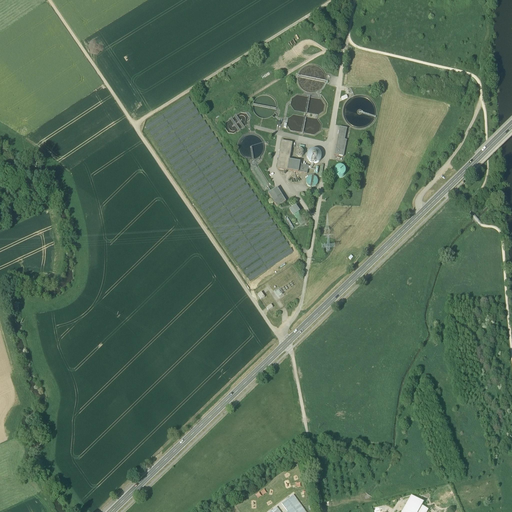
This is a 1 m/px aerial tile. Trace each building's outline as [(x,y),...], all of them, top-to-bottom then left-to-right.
[(230,119),(238,131),(250,124),(242,111),(230,119)] [(349,129),(340,127),(334,155),(343,157),(349,129)] [(292,144),(282,142),(279,159),(277,169),(307,174),(308,167),(300,165),(300,163),(289,161),(292,144)] [(311,164),(314,164),(316,164),(318,162),(320,161),(321,158),(321,156),(320,153),(319,151),(317,150),(314,150),(312,150),(309,151),(308,153),(307,156),(307,158),(308,160),(309,162),(311,164)] [(338,177),(340,178),(342,177),(344,176),(345,174),(345,172),(345,170),(344,168),(342,167),(340,167),(338,167),(336,168),(335,170),(334,172),(335,174),(336,176),(338,177)] [(310,187),(313,187),(315,187),(317,185),(318,183),(318,181),(317,179),(316,177),(314,176),(312,176),(309,177),(308,178),(307,180),(306,182),(307,184),(308,186),(310,187)] [(277,189),(268,194),(277,208),(286,202),(277,189)] [(288,211),(292,217),(299,212),(295,206),(288,211)] [(279,298),(284,296),(279,288),(275,290),(279,298)] [(287,511),(305,511),(293,496),(282,504),(287,511)] [(412,497),(403,511),(425,511),(427,510),(418,505),(420,501),(412,497)]
